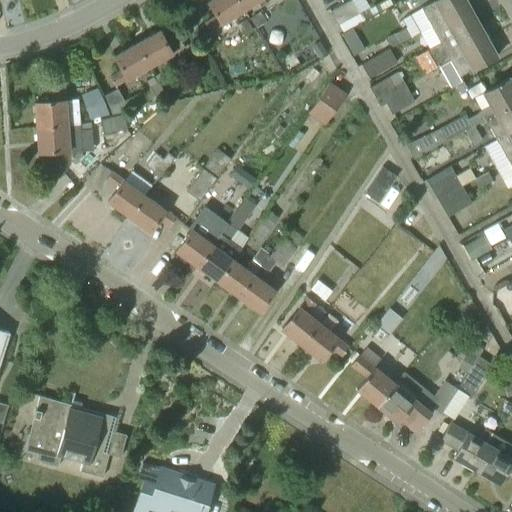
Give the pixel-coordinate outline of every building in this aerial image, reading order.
[(210,34),(244,11),(236,0),(211,0),(207,3),(216,16),(204,24),(210,34)] [(236,0),(244,11),(259,0),(236,0)] [(359,14),(351,0),(331,12),(338,25),(359,14)] [(390,0),(385,0),(372,7),(376,14),(393,5),(390,0)] [(431,26),(468,5),(465,0),(437,0),(421,9),(431,26)] [(440,43),(478,22),(468,5),(431,26),(420,32),(430,49),(440,43)] [(260,11),(249,18),(257,30),(268,23),(260,11)] [(359,14),(338,25),(342,33),(362,22),(359,14)] [(257,30),(249,18),(240,24),(248,36),(257,30)] [(450,60),(487,39),(478,22),(440,43),(430,49),(416,57),(425,74),(438,66),(450,60)] [(392,48),(412,37),(407,28),(395,35),(392,29),(384,33),(386,38),(391,46),(392,48)] [(150,68),(185,49),(179,39),(167,46),(159,31),(136,44),(150,68)] [(365,50),(359,39),(349,45),(354,56),(365,50)] [(459,78),(497,57),(487,39),(450,60),(438,66),(451,89),(462,82),(459,78)] [(326,54),(319,42),(311,46),(318,58),(326,54)] [(150,68),(136,44),(114,57),(122,71),(110,78),(115,87),(150,68)] [(369,79),(397,63),(389,49),(361,65),(369,79)] [(164,72),(155,77),(161,87),(170,82),(164,72)] [(398,88),(391,76),(370,88),(377,101),(399,89),(398,88)] [(161,87),(155,77),(145,82),(151,93),(161,87)] [(457,133),(465,129),(473,125),(484,119),(511,103),(511,83),(509,78),(483,92),(490,105),(478,113),(478,114),(468,120),(465,115),(440,129),(406,145),(413,158),(457,133)] [(325,125),(345,95),(329,84),(308,113),(325,125)] [(414,102),(405,85),(398,88),(399,89),(377,101),(380,107),(386,104),(392,115),(414,102)] [(67,126),(64,87),(51,88),(52,102),(34,103),(36,129),(67,126)] [(98,88),(81,95),(91,121),(108,114),(98,88)] [(130,112),(117,89),(105,96),(112,115),(130,112)] [(497,140),(511,131),(511,103),(484,119),(497,140)] [(127,129),(124,114),(100,119),(103,135),(127,129)] [(79,125),(67,126),(36,129),(38,153),(56,152),(57,166),(70,165),(70,158),(81,157),(79,125)] [(482,141),(474,126),(473,125),(465,129),(474,145),(482,141)] [(496,168),(511,158),(511,131),(497,140),(484,147),(496,168)] [(200,201),(231,160),(217,149),(186,191),(200,201)] [(160,177),(175,159),(168,154),(163,159),(155,153),(145,166),(160,177)] [(511,186),(511,158),(496,168),(508,189),(511,186)] [(234,259),(241,249),(248,238),(238,231),(272,184),(274,185),(286,168),(273,160),(236,210),(237,211),(228,224),(214,244),(197,267),(217,282),(234,259)] [(239,183),(247,173),(237,166),(230,176),(239,183)] [(379,203),(397,177),(382,167),(365,194),(379,203)] [(129,217),(145,194),(151,185),(131,171),(125,180),(113,171),(106,180),(117,188),(107,202),(129,217)] [(462,187),(453,171),(429,185),(438,200),(462,187)] [(480,188),(492,182),(487,172),(475,179),(480,188)] [(472,204),(462,187),(438,200),(448,217),(472,204)] [(178,217),(145,194),(129,217),(150,232),(159,219),(171,227),(178,217)] [(214,244),(228,224),(205,205),(190,226),(193,228),(176,251),(197,267),(214,244)] [(260,243),(278,218),(269,211),(250,236),(260,243)] [(259,312),(276,290),(263,281),(276,263),(282,267),(296,248),(295,248),(303,237),(289,227),(269,254),(254,274),(255,274),(238,297),(259,312)] [(491,249),(483,236),(463,247),(471,260),(491,249)] [(238,297),(255,274),(254,274),(269,254),(260,248),(246,268),(234,259),(217,282),(238,297)] [(479,259),(483,267),(493,261),(488,253),(479,259)] [(332,292),(318,281),(311,290),(325,301),(332,292)] [(305,313),(315,301),(307,295),(282,328),(301,344),(318,323),(305,313)] [(389,336),(402,319),(389,309),(365,339),(373,345),(384,331),(389,336)] [(349,348),(318,323),(301,344),(321,360),(331,348),(342,356),(349,348)] [(0,361),(9,334),(0,330),(0,361)] [(377,406),(394,384),(374,368),(381,360),(366,347),(351,365),(366,377),(356,389),(377,406)] [(467,373),(477,359),(467,353),(458,367),(467,373)] [(470,400),(492,365),(479,356),(477,359),(467,373),(457,389),(456,391),(470,400)] [(457,389),(444,381),(434,396),(404,372),(394,384),(377,406),(398,423),(408,411),(422,423),(434,409),(442,413),(456,391),(457,389)] [(93,449),(102,417),(70,409),(72,405),(39,396),(25,451),(38,455),(36,460),(39,461),(39,462),(57,467),(60,454),(83,460),(81,471),(103,477),(109,454),(93,449)] [(0,422),(2,423),(8,405),(0,402),(0,422)] [(475,470),(496,435),(484,429),(478,439),(449,422),(444,434),(460,444),(453,457),(475,470)] [(511,473),(511,458),(507,456),(511,448),(511,445),(496,435),(475,470),(500,484),(507,471),(511,473)] [(204,511),(213,486),(160,468),(156,482),(143,478),(132,511),(204,511)] [(116,489),(106,485),(101,499),(111,502),(116,489)]
